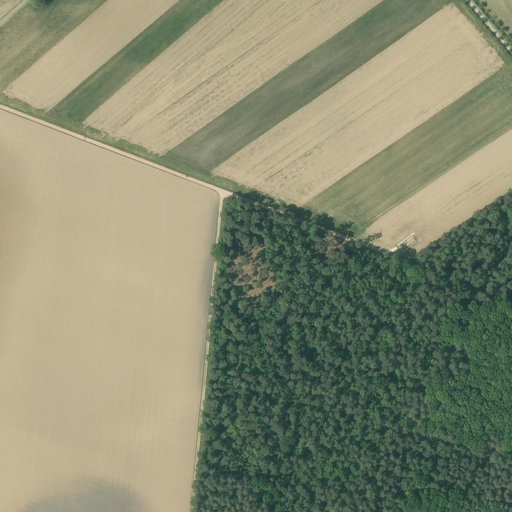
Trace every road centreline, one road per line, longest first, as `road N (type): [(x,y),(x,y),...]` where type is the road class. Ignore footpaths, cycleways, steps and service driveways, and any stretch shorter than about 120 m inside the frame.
road 1 (unclassified): [(0,108),(511,304)]
road 2 (track): [(220,190),(193,511)]
